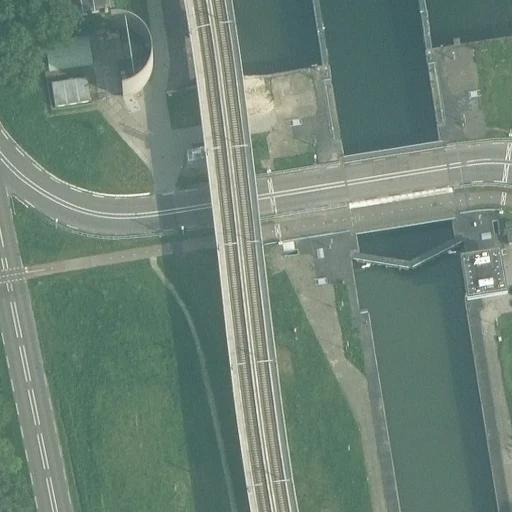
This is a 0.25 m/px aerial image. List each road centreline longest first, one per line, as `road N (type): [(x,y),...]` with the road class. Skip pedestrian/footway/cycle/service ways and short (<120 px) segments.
road 1 (secondary): [(511,164),(122,218),(45,196),(0,156)]
road 2 (secondary): [(51,511),(0,251)]
